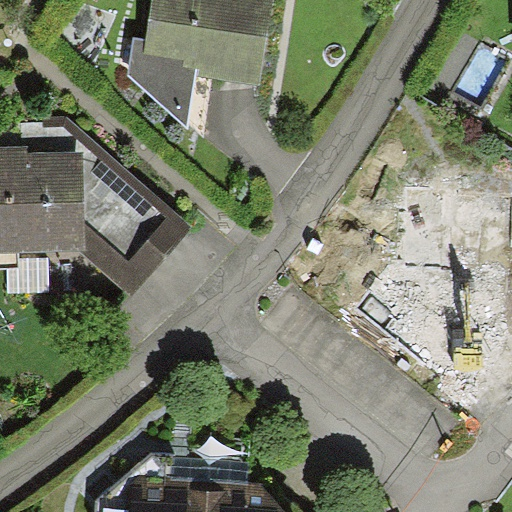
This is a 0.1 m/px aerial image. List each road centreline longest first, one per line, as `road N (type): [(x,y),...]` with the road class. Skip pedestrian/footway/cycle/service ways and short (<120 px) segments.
road 1 (residential): [(431,0),(391,73),(215,302)]
road 2 (residential): [(215,302),(435,511)]
road 3 (residential): [(215,302),(0,477)]
road 4 (residential): [(438,511),(511,408)]
